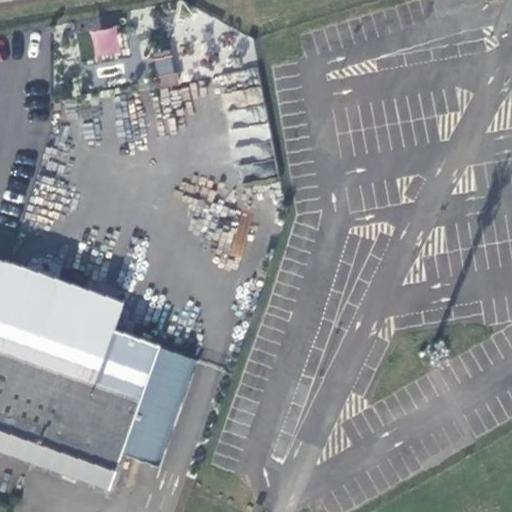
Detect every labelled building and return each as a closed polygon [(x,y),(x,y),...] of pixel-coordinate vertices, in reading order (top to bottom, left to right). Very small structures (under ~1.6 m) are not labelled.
[(118,26),(91,30),(95,59),(122,55),(118,26)] [(79,59),(91,59),(91,32),(79,32),(79,59)] [(172,55),(154,58),(159,85),(177,82),(172,55)] [(265,103),(229,110),(242,181),(278,174),(265,103)] [(0,449),(108,488),(121,452),(158,465),(195,358),(113,329),(122,301),(10,261),(0,257),(0,449)]
